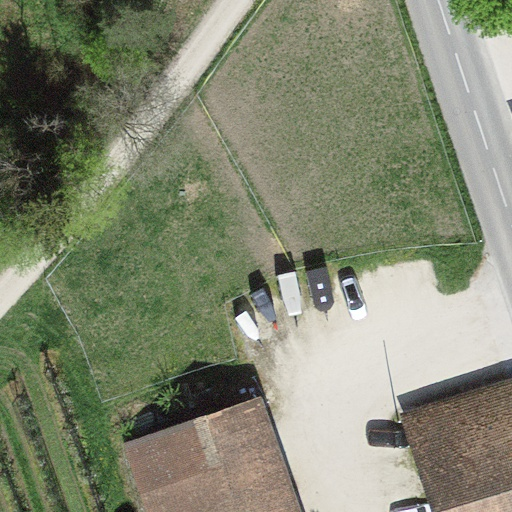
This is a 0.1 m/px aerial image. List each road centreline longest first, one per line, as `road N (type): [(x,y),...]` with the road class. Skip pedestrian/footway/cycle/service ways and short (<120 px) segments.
road 1 (track): [(0,297),(240,0)]
road 2 (tertiary): [(436,0),(511,229)]
